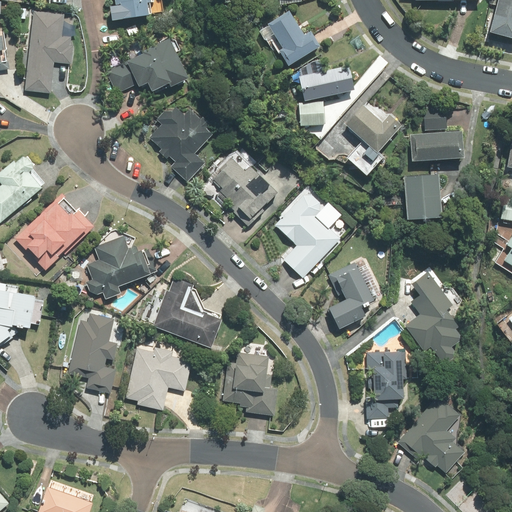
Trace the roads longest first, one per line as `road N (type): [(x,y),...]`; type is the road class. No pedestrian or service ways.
road 1 (residential): [(79,130),(114,177),(174,212),(297,330),(331,404),(326,461)]
road 2 (residential): [(359,0),(370,26),(401,49),(511,88)]
road 3 (residential): [(150,453),(326,461)]
road 4 (residential): [(33,419),(150,453)]
